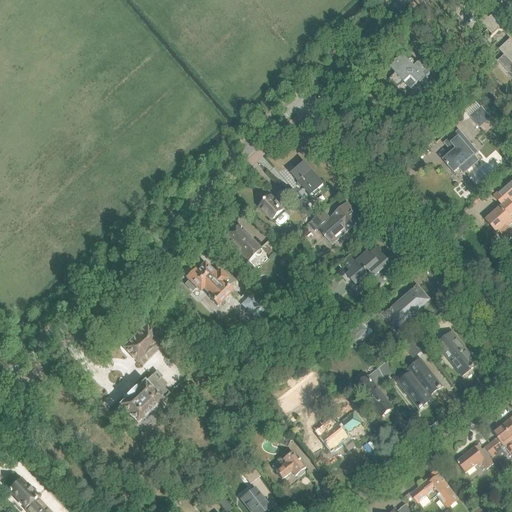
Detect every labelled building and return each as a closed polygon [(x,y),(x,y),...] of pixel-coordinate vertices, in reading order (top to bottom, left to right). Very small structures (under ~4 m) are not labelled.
[(511,33),(494,15),(489,20),(486,17),(480,23),(487,31),(485,33),(490,39),(498,32),(503,32),(510,40),(500,49),(505,55),(498,62),(510,74),(511,75),(511,33)] [(427,78),(431,75),(439,67),(427,55),(419,63),(415,67),(413,65),(414,64),(414,62),(413,61),(411,60),(409,62),(404,56),(398,61),(397,60),(394,63),(395,64),(390,69),(396,74),(389,80),(398,89),(404,83),(411,90),(418,84),(424,90),(432,83),(427,78)] [(480,127),(490,119),(481,109),(471,117),(480,127)] [(433,134),(438,139),(443,135),(439,129),(433,134)] [(473,156),(477,153),(459,132),(449,141),(457,150),(445,161),(444,161),(447,165),(448,167),(449,166),(454,173),(455,173),(455,172),(463,166),(467,171),(478,161),(473,156)] [(324,185),(305,164),(292,175),(311,196),(324,185)] [(511,239),(511,230),(509,227),(511,224),(511,219),(510,217),(511,215),(511,203),(511,202),(511,200),(511,181),(498,194),(494,197),(503,207),(502,207),(486,221),(497,233),(499,232),(509,242),(511,239)] [(283,226),(289,221),(289,217),(270,197),(269,198),(260,206),(261,206),(260,207),(279,226),(283,226)] [(302,199),(297,203),(311,219),(316,215),(302,199)] [(314,231),(318,228),(333,245),(361,220),(347,205),(330,220),(324,212),(309,225),(314,231)] [(260,250),(238,227),(226,239),(248,261),(260,250)] [(270,240),(261,248),(270,257),(279,249),(270,240)] [(348,271),(349,270),(351,273),(348,276),(356,285),(362,279),(361,278),(368,272),(373,277),(372,278),(377,283),(378,282),(381,285),(386,280),(384,277),(388,273),(397,271),(405,264),(396,254),(387,261),(377,249),(370,255),(368,253),(357,263),(351,256),(342,264),(348,271)] [(289,264),(289,263),(289,262),(288,261),(288,260),(287,260),(286,259),(285,259),(284,258),(283,259),(282,259),(281,260),(280,261),(280,262),(280,263),(280,264),(280,265),(281,266),(282,267),(283,267),(284,268),(285,267),(286,267),(287,266),(288,266),(288,265),(289,264)] [(189,282),(185,285),(192,293),(196,289),(200,293),(203,290),(211,298),(209,299),(216,307),(219,304),(220,304),(232,293),(224,285),(228,281),(219,273),(216,276),(204,265),(196,273),(194,271),(193,273),(192,272),(187,277),(188,278),(186,279),(189,282)] [(420,292),(421,291),(420,291),(417,293),(415,291),(408,298),(409,299),(405,302),(402,298),(382,315),(387,321),(391,318),(397,325),(396,325),(397,326),(400,323),(402,325),(415,314),(414,313),(418,309),(419,310),(427,304),(425,302),(427,299),(427,298),(426,299),(420,292)] [(265,311),(251,296),(243,304),(251,312),(249,314),(255,320),(265,311)] [(355,342),(368,331),(362,324),(349,335),(355,342)] [(154,346),(161,340),(147,326),(123,348),(137,363),(144,356),(148,361),(159,351),(154,346)] [(416,338),(423,348),(434,340),(426,330),(416,338)] [(438,345),(463,376),(477,365),(452,334),(438,345)] [(424,352),(414,339),(404,347),(414,360),(424,352)] [(379,369),(385,381),(393,374),(387,362),(379,369)] [(410,371),(429,397),(438,390),(439,390),(442,388),(421,362),(410,371)] [(376,388),(385,381),(379,369),(368,378),(357,386),(381,418),(392,409),(376,388)] [(429,397),(410,371),(409,372),(411,375),(399,384),(407,394),(406,396),(405,397),(405,398),(406,399),(407,400),(408,400),(409,400),(411,399),(420,410),(423,408),(422,407),(432,400),(429,397)] [(163,401),(169,395),(157,382),(162,377),(157,372),(145,383),(138,389),(138,388),(125,400),(126,401),(114,412),(122,421),(128,415),(138,426),(163,401)] [(346,435),(361,423),(353,413),(338,425),(333,418),(326,424),(331,430),(320,438),(331,452),(341,443),(348,452),(355,447),(346,435)] [(507,451),(511,456),(511,419),(494,434),(504,447),(505,447),(507,450),(507,451)] [(490,445),(498,455),(503,451),(496,441),(490,445)] [(493,459),(498,455),(490,445),(482,451),(478,446),(456,463),(466,475),(478,465),(479,467),(483,464),(487,470),(493,466),(488,459),(491,457),(493,459)] [(277,460),(282,467),(275,472),(282,480),(292,473),(295,477),(297,476),(299,477),(305,473),(303,471),(305,469),(292,453),(288,456),(286,454),(277,460)] [(250,485),(260,477),(253,467),(242,475),(250,485)] [(431,502),(438,497),(448,510),(459,501),(437,473),(420,486),(421,488),(411,495),(418,504),(428,497),(431,502)] [(47,507),(39,499),(39,498),(34,492),(33,493),(29,488),(28,489),(19,479),(16,479),(13,481),(13,484),(15,486),(9,492),(27,511),(49,511),(46,508),(47,507)] [(255,489),(241,500),(250,511),(265,511),(270,509),(255,489)] [(225,511),(228,511),(232,509),(224,499),(219,503),(225,511)]
